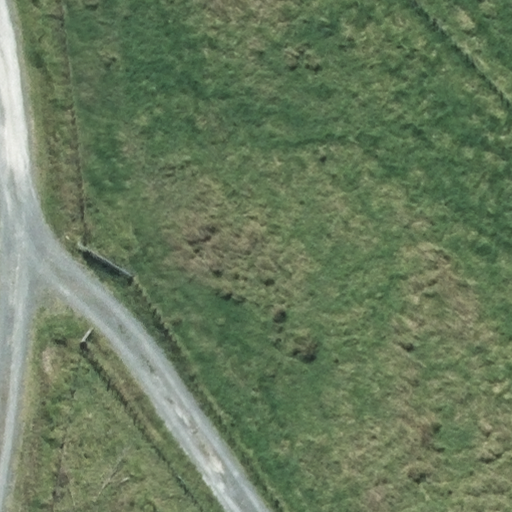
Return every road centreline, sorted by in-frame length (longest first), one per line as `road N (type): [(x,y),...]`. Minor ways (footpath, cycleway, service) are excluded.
road 1 (track): [(0,63),(21,227),(161,390),(241,511)]
road 2 (track): [(21,227),(0,430)]
